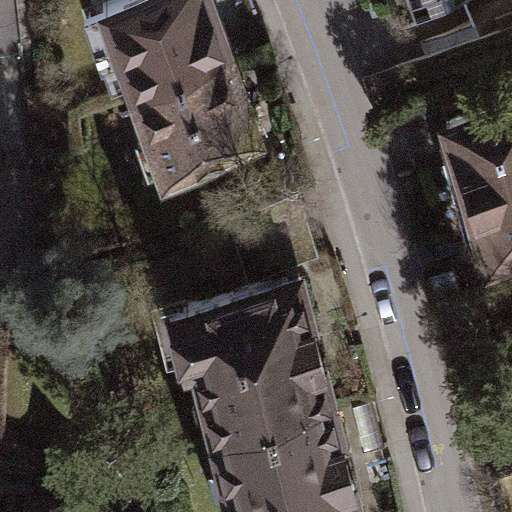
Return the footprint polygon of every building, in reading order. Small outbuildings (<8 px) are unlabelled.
[(17,0),(0,0),(0,46),(20,45),(17,0)] [(121,47),(134,84),(229,51),(210,0),(112,0),(86,9),(102,54),(121,47)] [(134,84),(163,167),(258,133),(229,51),(134,84)] [(511,176),(511,98),(447,117),(468,189),(511,176)] [(105,137),(39,150),(53,219),(119,206),(105,137)] [(511,176),(468,189),(489,261),(511,254),(511,176)] [(288,191),(231,210),(251,272),(308,254),(288,191)] [(119,206),(53,219),(61,256),(125,244),(119,206)] [(331,401),(299,271),(184,299),(216,429),(331,401)] [(358,511),(331,401),(216,429),(236,511),(358,511)] [(26,511),(123,511),(125,498),(28,491),(26,511)]
